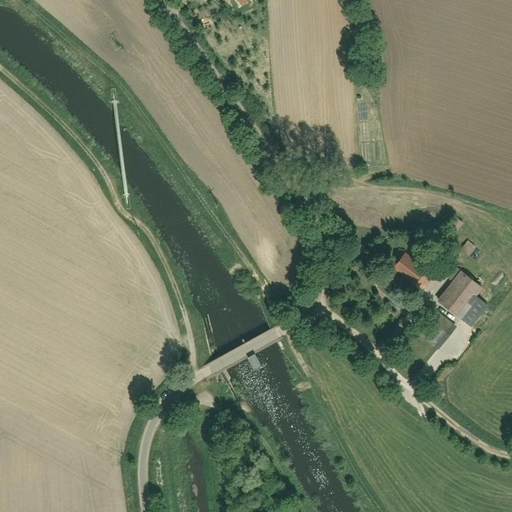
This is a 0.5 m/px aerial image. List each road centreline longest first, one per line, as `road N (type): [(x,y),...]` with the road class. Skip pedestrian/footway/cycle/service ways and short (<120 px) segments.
road 1 (unclassified): [(162,0),(316,215),(325,258),(322,291),(285,328),(166,402),(144,453),(145,511)]
road 2 (track): [(195,379),(162,256),(64,124),(0,67)]
road 3 (track): [(315,299),(473,438),(511,451)]
